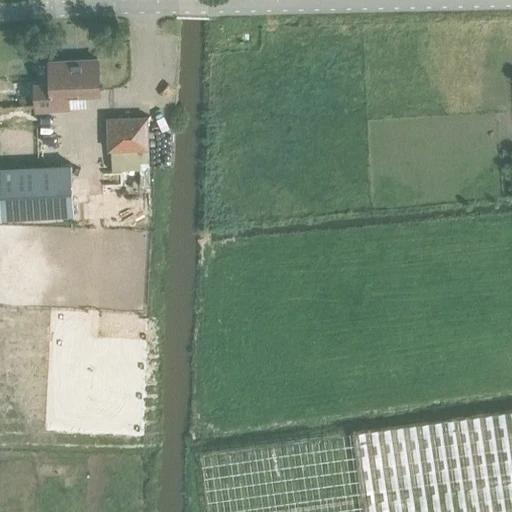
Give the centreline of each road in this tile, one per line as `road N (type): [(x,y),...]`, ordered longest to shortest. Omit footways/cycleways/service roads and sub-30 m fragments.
road 1 (residential): [(163,3),(392,0)]
road 2 (residential): [(163,3),(0,11)]
